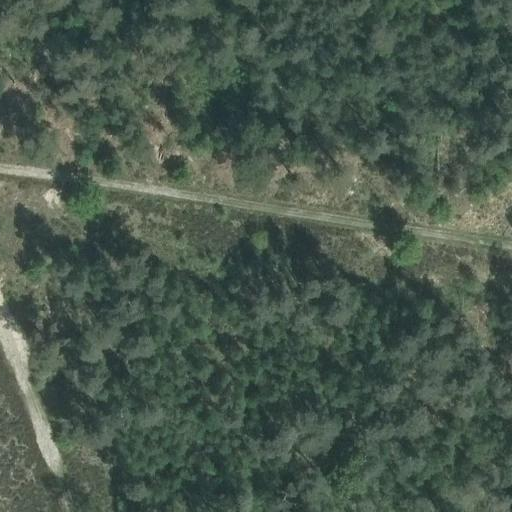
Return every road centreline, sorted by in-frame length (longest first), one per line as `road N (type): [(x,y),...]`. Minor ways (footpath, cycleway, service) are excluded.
road 1 (track): [(511,243),(0,162)]
road 2 (unknown): [(74,511),(0,320)]
